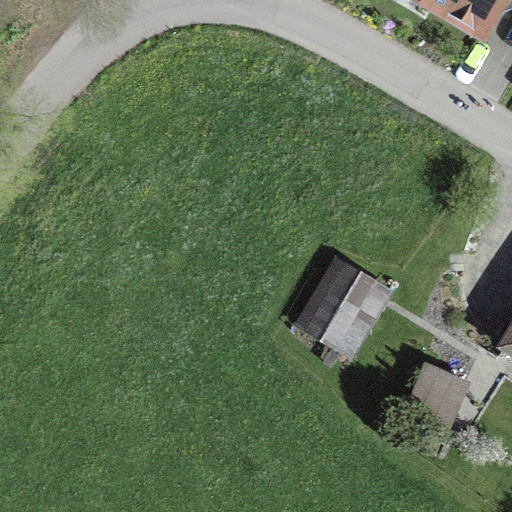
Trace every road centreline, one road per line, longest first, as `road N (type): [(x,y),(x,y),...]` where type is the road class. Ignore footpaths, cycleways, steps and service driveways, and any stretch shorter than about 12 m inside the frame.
road 1 (residential): [(511,140),(312,26),(192,0)]
road 2 (residential): [(149,0),(77,55),(0,154)]
